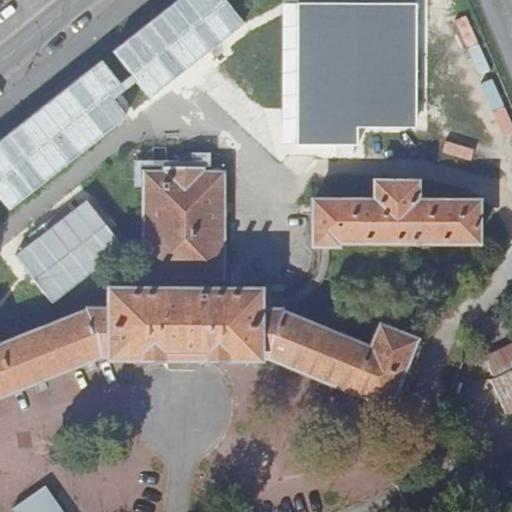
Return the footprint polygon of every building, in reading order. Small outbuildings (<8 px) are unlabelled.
[(0,193),(9,206),(132,117),(116,95),(138,79),(149,95),(247,25),(229,0),(175,0),(112,46),(130,71),(119,79),(105,60),(0,135),(0,193)] [(285,0),(285,142),(359,143),(360,128),(421,128),(421,0),(285,0)] [(75,40),(67,46),(72,52),(80,46),(75,40)] [(441,146),(476,153),(483,124),(447,116),(441,146)] [(0,393),(94,356),(104,355),(104,359),(253,360),(253,357),(264,357),(382,407),(410,342),(376,327),(366,350),(275,313),(276,308),(286,306),(294,303),(301,298),(308,293),(314,287),(319,280),(323,273),(325,267),(326,262),(327,255),(327,246),(334,246),(334,242),(474,242),(474,203),(413,202),(412,184),(372,184),(372,202),(310,202),(310,245),(317,244),(316,262),(312,271),(308,279),(301,286),(297,289),(290,293),(277,299),(276,294),(254,294),(253,291),(213,291),(212,276),(218,276),(217,173),(196,173),(196,170),(161,170),(161,174),(142,174),(141,276),(147,278),(147,291),(104,292),(104,311),(82,311),(0,343),(0,393)] [(16,250),(50,297),(123,245),(89,198),(16,250)] [(511,340),(477,357),(487,377),(483,379),(500,413),(511,407),(511,340)] [(511,471),(491,495),(502,504),(511,492),(511,471)] [(13,511),(63,511),(42,482),(9,506),(13,511)]
